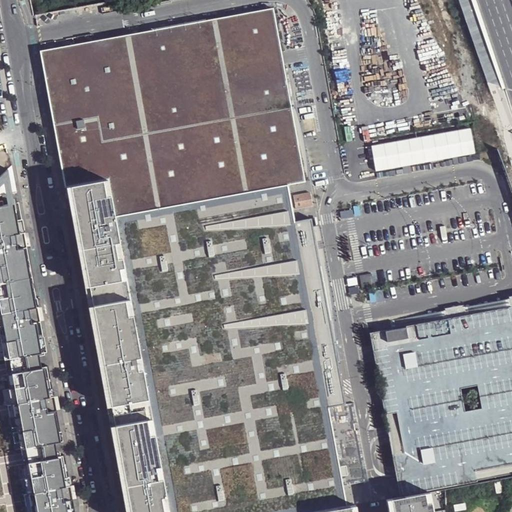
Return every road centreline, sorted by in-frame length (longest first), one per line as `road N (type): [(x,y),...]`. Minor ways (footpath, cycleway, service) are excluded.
road 1 (tertiary): [(98,511),(35,187),(9,0)]
road 2 (unknown): [(402,390),(394,350),(511,326)]
